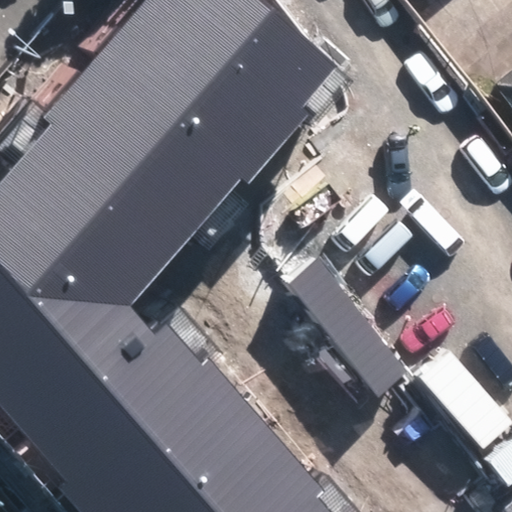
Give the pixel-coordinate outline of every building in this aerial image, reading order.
[(154,0),(0,175),(0,412),(91,511),(336,511),(135,299),(339,70),(260,0),(154,0)] [(511,67),(491,84),(511,109),(511,67)] [(473,124),(425,134),(442,214),(490,203),(473,124)] [(396,236),(331,287),(365,332),(431,280),(396,236)] [(511,299),(452,295),(444,395),(511,400),(511,299)]
